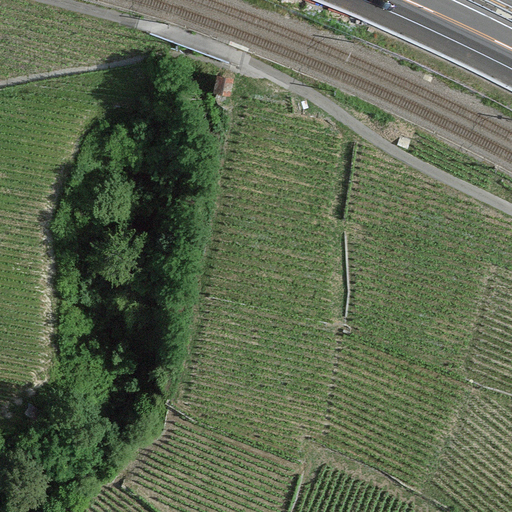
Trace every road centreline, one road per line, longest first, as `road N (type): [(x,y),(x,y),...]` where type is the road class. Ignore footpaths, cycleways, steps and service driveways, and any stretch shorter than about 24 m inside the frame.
road 1 (track): [(282,83),(396,156),(511,213)]
road 2 (track): [(54,0),(166,29),(282,83)]
road 3 (motorway): [(401,0),(511,50)]
